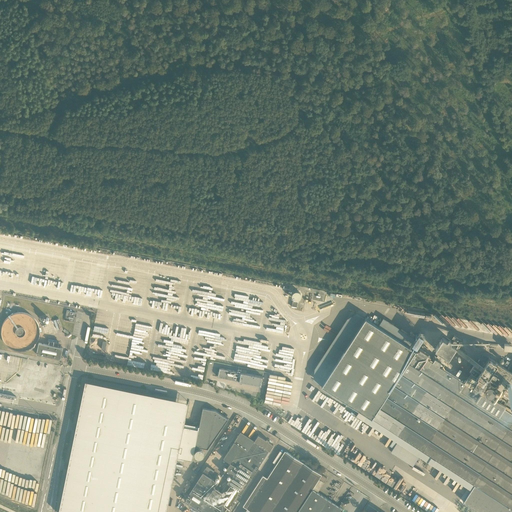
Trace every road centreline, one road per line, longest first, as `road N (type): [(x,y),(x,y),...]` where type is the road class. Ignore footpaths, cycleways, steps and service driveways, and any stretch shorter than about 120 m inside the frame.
road 1 (track): [(217,0),(228,15),(276,12),(340,29),(380,67),(401,121),(474,219),(511,250)]
road 2 (unclassified): [(406,511),(230,401),(75,368)]
road 3 (track): [(353,90),(470,59)]
